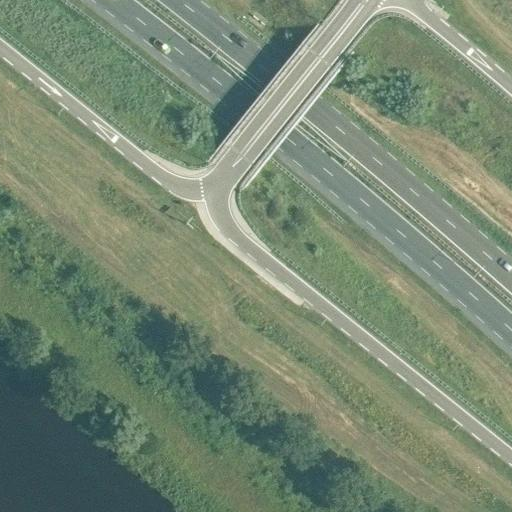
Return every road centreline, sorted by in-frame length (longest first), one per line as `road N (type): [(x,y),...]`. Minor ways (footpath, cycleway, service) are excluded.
road 1 (trunk): [(107,0),(301,149),(511,333)]
road 2 (trunk): [(511,275),(175,0)]
road 3 (trunk): [(215,186),(227,226),(511,456)]
road 4 (trunk): [(0,45),(161,173),(187,186),(215,186)]
road 5 (tertiary): [(215,186),(363,0)]
road 6 (trunk): [(511,84),(405,0)]
